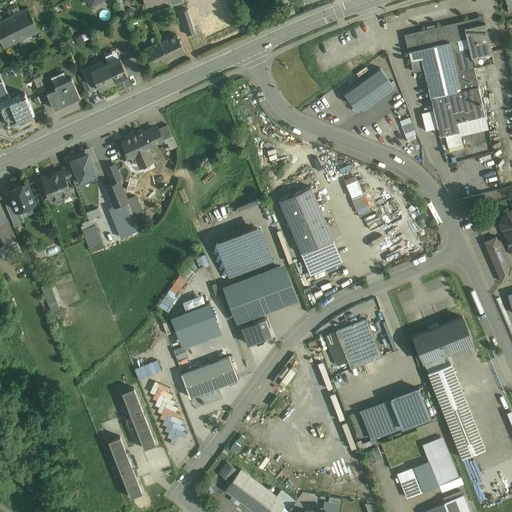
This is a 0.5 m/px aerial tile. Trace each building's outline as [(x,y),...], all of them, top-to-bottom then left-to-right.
[(104,0),(100,0),(92,4),(95,10),(107,4),(104,0)] [(203,1),(196,4),(196,5),(197,4),(201,15),(207,13),(203,1)] [(196,4),(187,7),(188,9),(189,9),(194,27),(203,24),(200,16),(201,15),(197,4),(196,5),(196,4)] [(28,8),(8,18),(19,39),(38,30),(28,8)] [(190,13),(181,16),(187,35),(196,32),(194,27),(190,13)] [(483,16),(405,34),(407,41),(409,40),(424,32),(427,36),(443,28),(446,32),(461,23),(465,27),(480,19),(483,23),(485,23),(483,16)] [(19,39),(8,18),(0,21),(0,38),(4,47),(19,39)] [(461,23),(446,32),(443,28),(427,36),(424,32),(409,40),(407,41),(412,61),(451,52),(456,71),(474,67),(475,67),(473,57),(491,53),(494,62),(487,31),(485,23),(483,23),(480,19),(465,27),(461,23)] [(176,34),(160,42),(169,60),(185,53),(176,34)] [(160,42),(144,49),(153,68),(169,60),(160,42)] [(451,52),(412,61),(414,71),(424,69),(430,97),(461,90),(456,71),(451,52)] [(136,55),(122,61),(128,74),(139,69),(136,55)] [(120,58),(105,64),(114,82),(128,75),(128,74),(122,61),(120,58)] [(91,71),(98,87),(99,89),(114,82),(105,64),(91,71)] [(89,65),(81,69),(90,90),(98,87),(91,71),(89,65)] [(461,90),(430,97),(440,136),(460,132),(457,122),(485,116),(474,67),(456,71),(461,90)] [(367,78),(344,94),(351,104),(364,110),(394,87),(380,68),(367,77),(367,78)] [(511,74),(500,76),(505,110),(511,108),(511,74)] [(46,89),(40,77),(34,79),(39,92),(46,89)] [(72,77),(55,85),(56,88),(47,92),(54,108),(80,96),(72,77)] [(2,80),(0,80),(0,103),(11,99),(2,80)] [(11,99),(0,103),(0,106),(9,125),(35,113),(25,92),(11,99)] [(410,117),(400,121),(406,138),(416,134),(410,117)] [(178,146),(168,124),(161,128),(171,150),(178,146)] [(156,127),(147,132),(152,144),(163,139),(158,128),(156,127)] [(142,130),(137,133),(136,135),(132,137),(132,136),(130,136),(124,138),(123,142),(129,155),(133,157),(136,155),(148,150),(151,148),(152,144),(147,132),(146,131),(142,130)] [(151,156),(148,150),(136,155),(139,162),(141,163),(150,158),(151,156)] [(88,153),(71,160),(74,167),(77,173),(80,180),(96,174),(92,163),(90,158),(88,153)] [(141,163),(139,162),(141,167),(153,161),(151,156),(150,158),(141,163)] [(154,162),(144,167),(146,170),(156,166),(154,162)] [(155,171),(163,171),(163,163),(155,163),(155,171)] [(121,180),(115,164),(106,168),(112,183),(119,180),(121,180)] [(62,170),(53,174),(53,175),(49,176),(48,174),(42,177),(47,188),(46,188),(48,193),(51,201),(63,196),(62,193),(70,189),(62,170)] [(347,179),(353,196),(365,192),(358,175),(347,179)] [(47,188),(42,177),(36,179),(42,195),(48,193),(46,188),(47,188)] [(140,179),(130,177),(127,194),(136,196),(140,179)] [(119,180),(112,183),(105,186),(114,207),(124,203),(128,202),(119,180)] [(27,184),(22,186),(20,185),(15,187),(14,189),(8,191),(16,210),(35,203),(27,184)] [(311,187),(279,200),(291,228),(319,216),(323,214),(311,187)] [(21,224),(12,202),(5,205),(15,227),(21,224)] [(124,203),(114,207),(110,208),(119,229),(132,224),(124,203)] [(99,208),(87,212),(89,218),(101,213),(99,208)] [(511,210),(507,212),(501,222),(503,228),(505,230),(511,251),(511,210)] [(319,216),(291,228),(301,253),(330,240),(319,216)] [(7,218),(0,221),(0,235),(4,245),(11,242),(17,240),(7,218)] [(96,224),(83,229),(89,246),(102,241),(96,224)] [(258,228),(220,243),(232,274),(269,259),(258,228)] [(510,268),(496,237),(485,241),(502,281),(511,276),(511,268),(510,268)] [(330,240),(301,253),(311,274),(339,262),(335,252),(338,250),(333,239),(330,240)] [(11,242),(4,245),(0,246),(0,251),(4,260),(16,254),(13,247),(11,242)] [(235,280),(279,264),(278,259),(233,275),(235,280)] [(283,268),(227,289),(238,318),(243,315),(280,301),(294,296),(283,268)] [(53,283),(42,287),(52,313),(63,309),(53,283)] [(463,316),(414,336),(423,361),(473,342),(463,316)] [(367,318),(336,331),(348,361),(351,368),(382,355),(367,318)] [(257,321),(242,326),(248,343),(263,338),(257,321)] [(280,340),(274,327),(268,330),(274,343),(280,340)] [(336,331),(325,335),(337,365),(348,361),(336,331)] [(229,355),(182,373),(190,397),(238,379),(229,355)] [(451,363),(428,372),(462,457),(467,455),(485,448),(451,363)] [(134,388),(122,392),(144,448),(156,443),(134,388)] [(420,388),(360,410),(371,438),(430,416),(420,388)] [(244,433),(232,446),(237,451),(249,438),(244,433)] [(120,437),(108,441),(130,497),(142,492),(120,437)] [(441,438),(427,444),(441,482),(456,476),(441,438)] [(372,448),(376,459),(384,456),(380,445),(372,448)] [(241,469),(225,458),(218,468),(233,479),(241,469)] [(277,511),(285,502),(255,480),(241,469),(233,479),(226,489),(256,511),(277,511)] [(414,469),(407,472),(399,475),(399,477),(401,480),(407,495),(415,492),(422,489),(414,469)] [(469,511),(463,495),(448,501),(452,511),(469,511)] [(377,511),(374,501),(365,504),(368,511),(377,511)]
